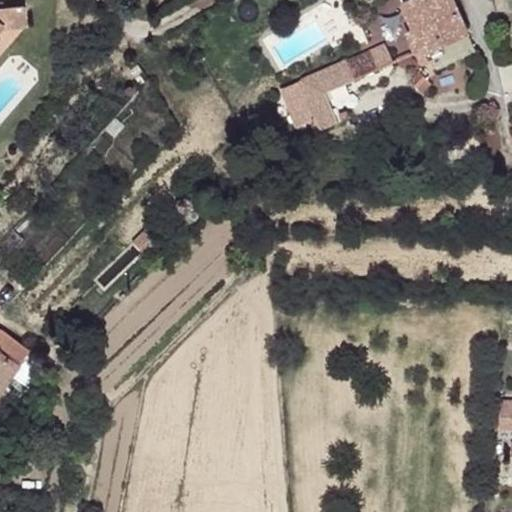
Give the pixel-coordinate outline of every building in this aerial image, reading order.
[(0,0),(0,29),(3,25),(8,20),(0,13),(0,0)] [(456,0),(417,0),(405,5),(418,32),(420,37),(414,41),(425,66),(450,56),(446,47),(471,34),(456,0)] [(35,3),(0,9),(0,13),(8,20),(3,25),(37,20),(35,3)] [(347,37),(345,24),(325,26),(326,39),(347,37)] [(412,34),(414,41),(420,37),(418,32),(412,34)] [(392,64),(384,43),(280,90),(302,137),(336,124),(324,93),(392,64)] [(486,131),(440,136),(441,162),(487,158),(486,131)] [(187,197),(182,196),(177,201),(177,207),(180,211),(183,213),(189,211),(193,207),(192,201),(187,197)] [(151,240),(145,232),(135,241),(144,248),(151,240)] [(3,351),(0,349),(0,384),(5,388),(29,353),(11,340),(3,351)] [(511,401),(499,401),(498,432),(511,432),(511,401)]
